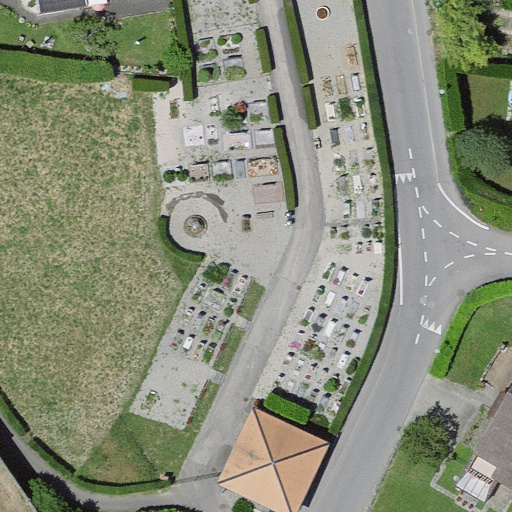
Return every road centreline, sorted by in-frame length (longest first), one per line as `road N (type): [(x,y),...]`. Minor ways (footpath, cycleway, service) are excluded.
road 1 (residential): [(427,246),(418,335),(336,511)]
road 2 (residential): [(395,0),(427,246)]
